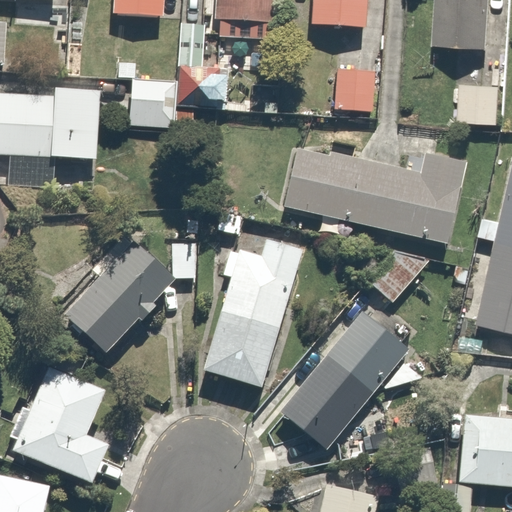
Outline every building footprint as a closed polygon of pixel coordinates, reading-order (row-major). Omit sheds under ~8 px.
[(161,0),(108,0),(107,19),(161,21),(161,0)] [(271,27),(273,0),(212,0),(211,22),(271,27)] [(366,0),(311,0),(309,25),(364,30),(366,0)] [(491,0),(433,0),(431,46),(488,50),(491,0)] [(200,21),(180,20),(176,105),(220,107),(223,64),(198,62),(200,21)] [(371,69),(333,66),(330,108),(369,111),(371,69)] [(173,82),(127,80),(125,124),(171,126),(173,82)] [(499,85),(457,82),(454,118),(496,121),(499,85)] [(0,157),(91,162),(95,94),(50,92),(50,98),(0,95),(0,157)] [(358,161),(293,147),(278,209),(343,225),(358,161)] [(419,176),(358,161),(343,225),(447,249),(467,164),(424,153),(419,176)] [(511,174),(475,324),(511,333),(511,174)] [(214,207),(211,232),(232,234),(234,209),(214,207)] [(98,275),(60,314),(100,352),(170,280),(119,231),(87,264),(98,275)] [(257,388),(301,250),(265,238),(259,256),(229,247),(220,275),(229,278),(200,370),(257,388)] [(423,269),(403,251),(370,287),(390,306),(423,269)] [(359,312),(275,413),(322,452),(407,351),(359,312)] [(102,391),(47,366),(9,451),(86,486),(104,446),(81,436),(102,391)] [(511,490),(511,420),(463,415),(456,485),(511,490)] [(434,492),(427,453),(392,459),(398,498),(434,492)] [(37,511),(44,490),(0,478),(0,511),(37,511)] [(371,511),(375,498),(325,485),(318,511),(371,511)]
